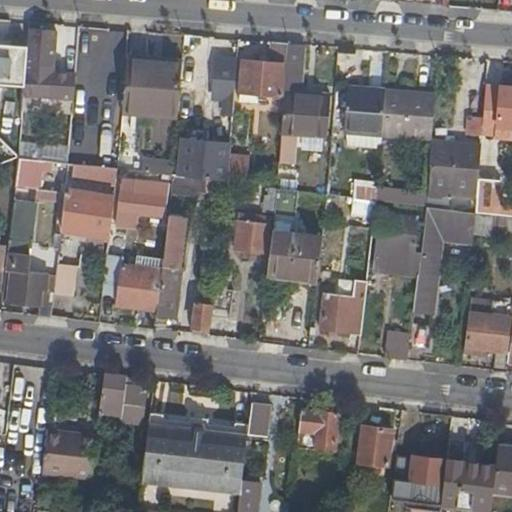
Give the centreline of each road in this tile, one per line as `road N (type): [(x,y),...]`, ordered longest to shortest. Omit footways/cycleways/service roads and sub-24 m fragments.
road 1 (residential): [(511,398),(0,337)]
road 2 (residential): [(104,0),(511,38)]
